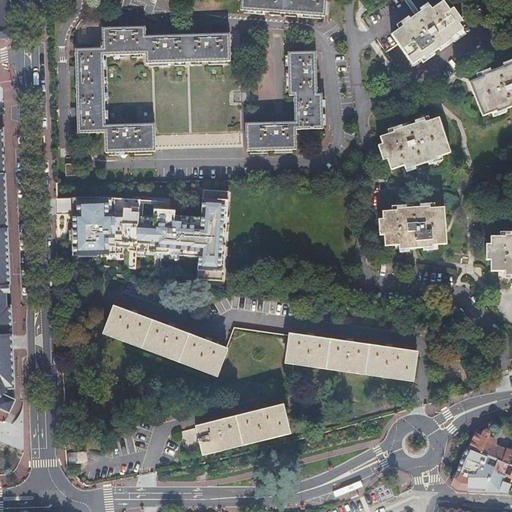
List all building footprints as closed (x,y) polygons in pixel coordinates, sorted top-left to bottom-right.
[(0,0),(0,39),(11,39),(9,0),(0,0)] [(243,0),(242,13),(326,17),(327,0),(243,0)] [(401,25),(403,27),(391,35),(414,67),(450,42),(452,44),(465,35),(458,25),(461,22),(452,9),(449,12),(441,0),(430,8),(428,6),(401,25)] [(230,36),(146,39),(146,29),(103,31),(103,45),(102,45),(102,51),(76,52),(78,135),(107,135),(107,156),(157,154),(157,152),(240,149),(240,135),(156,138),(156,126),(106,127),(104,59),(148,58),(148,67),(231,64),(230,36)] [(320,96),(315,96),(314,55),(286,55),(287,97),(293,97),(293,123),(244,125),(244,153),(294,152),(294,132),(321,131),(320,96)] [(511,63),(482,75),(483,77),(469,83),(482,116),(496,111),(497,113),(511,107),(511,63)] [(434,118),(377,139),(388,170),(400,165),(402,170),(448,154),(434,118)] [(66,167),(66,177),(76,177),(76,167),(66,167)] [(109,198),(71,197),(71,213),(71,256),(101,256),(102,266),(135,269),(136,256),(198,260),(198,272),(198,280),(225,282),(226,270),(231,191),(203,189),(201,216),(176,215),(176,203),(109,198)] [(429,207),(396,208),(396,211),(381,212),(382,220),(378,221),(379,236),(383,235),(384,246),(398,245),(399,250),(432,249),(432,245),(446,244),(444,209),(430,210),(429,207)] [(0,408),(9,413),(15,401),(13,401),(13,389),(14,389),(13,354),(12,336),(11,318),(7,318),(7,306),(10,306),(7,229),(0,229),(0,408)] [(511,234),(503,235),(504,238),(490,238),(490,245),(485,245),(485,261),(490,260),(490,270),(504,270),(504,275),(511,275),(511,234)] [(225,349),(110,306),(101,334),(215,377),(225,349)] [(287,335),(233,327),(225,349),(215,377),(213,380),(289,391),(293,365),(283,364),(287,335)] [(416,352),(287,333),(283,364),(293,365),(412,382),(416,352)] [(200,457),(288,435),(281,405),(193,427),(200,457)] [(476,433),(469,448),(500,461),(503,462),(509,450),(497,445),(498,440),(490,437),(492,434),(490,431),(487,430),(484,432),(483,436),(476,433)] [(500,461),(469,448),(464,458),(458,473),(457,473),(452,484),(455,487),(459,490),(466,490),(470,480),(476,477),(477,473),(476,473),(473,472),(476,466),(479,467),(485,470),(479,483),(476,482),(472,490),(486,491),(500,461)] [(511,450),(509,450),(503,462),(511,465),(511,450)] [(78,461),(88,460),(87,451),(77,452),(78,461)] [(511,465),(503,462),(500,461),(486,491),(509,492),(511,484),(509,483),(505,481),(506,477),(510,479),(511,479),(511,465)]
